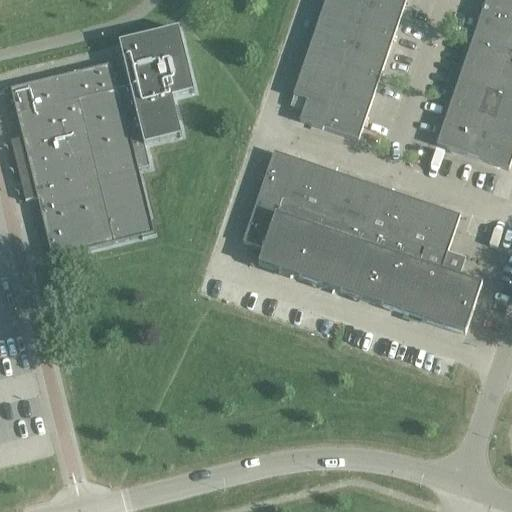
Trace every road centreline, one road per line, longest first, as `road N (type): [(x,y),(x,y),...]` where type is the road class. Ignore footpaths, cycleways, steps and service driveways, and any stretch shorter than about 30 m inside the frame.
road 1 (unclassified): [(84,511),(275,466),(376,463),(467,484)]
road 2 (residential): [(467,484),(511,346)]
